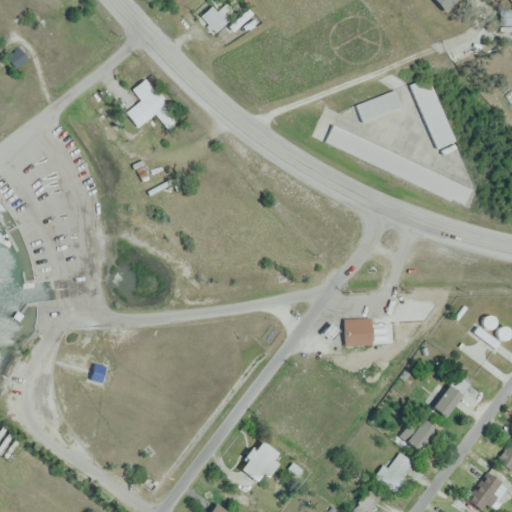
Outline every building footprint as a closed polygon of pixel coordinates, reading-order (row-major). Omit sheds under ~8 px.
[(211,0),(214,3),(198,15),(213,36),(231,22),(234,26),(252,14),(241,0),(211,0)] [(25,60),(20,49),(8,54),(13,65),(25,60)] [(429,76),(409,84),(434,149),(453,141),(429,76)] [(156,112),(166,126),(176,119),(147,78),(128,92),(147,118),(156,112)] [(354,106),(362,123),(401,106),(393,89),(354,106)] [(471,186),(330,126),(323,144),(464,204),(471,186)] [(342,318),(342,346),(370,346),(370,318),(342,318)] [(102,385),(106,365),(91,362),(87,381),(102,385)] [(442,416),(469,385),(457,374),(429,405),(442,416)] [(420,452),(435,428),(418,417),(402,441),(420,452)] [(265,476),(281,456),(259,439),(237,467),(254,480),(260,472),(265,476)] [(511,447),(507,444),(496,456),(511,470),(511,447)] [(413,464),(397,450),(377,472),(393,487),(413,464)] [(487,511),(506,487),(487,472),(467,496),(487,511)] [(368,511),(382,495),(368,484),(351,506),(357,511),(368,511)] [(226,511),(213,502),(205,511),(226,511)]
